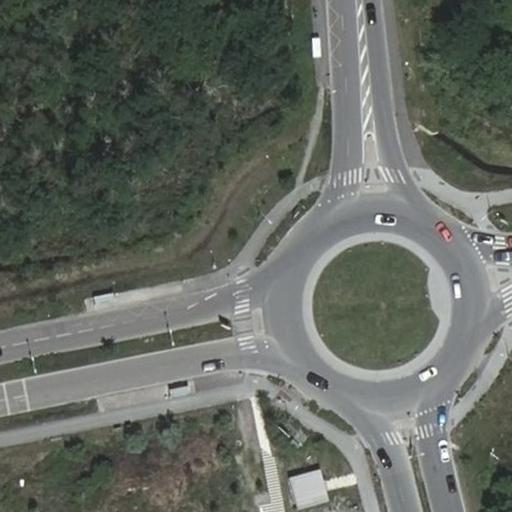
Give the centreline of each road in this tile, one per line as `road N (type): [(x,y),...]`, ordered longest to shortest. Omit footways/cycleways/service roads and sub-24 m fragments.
road 1 (secondary): [(301,256),(240,297),(0,347)]
road 2 (secondary): [(0,399),(236,353),(308,362)]
road 3 (tertiary): [(443,240),(393,173),(375,0)]
road 4 (tertiary): [(343,0),(348,138),(322,233)]
road 5 (secondary): [(447,511),(430,432),(433,375)]
road 6 (secondary): [(443,240),(384,214),(322,233)]
road 7 (secondary): [(362,393),(395,462),(406,511)]
